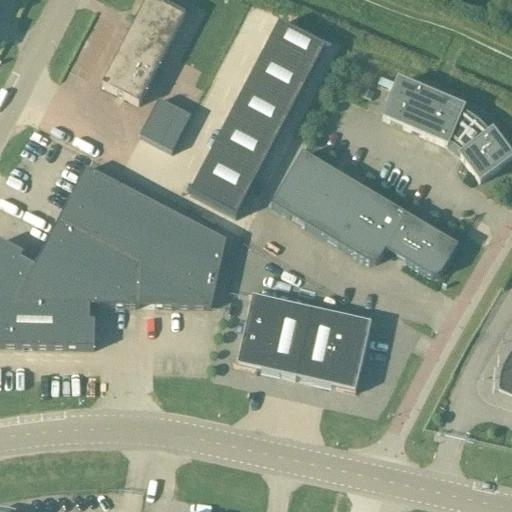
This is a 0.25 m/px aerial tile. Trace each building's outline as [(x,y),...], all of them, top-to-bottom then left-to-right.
[(149,0),(131,34),(168,54),(187,18),(152,0),(149,0)] [(279,28),(190,198),(236,222),(325,52),(279,28)] [(140,108),(168,54),(131,34),(103,89),(140,108)] [(463,160),(461,161),(481,188),(511,164),(511,161),(494,137),(490,139),(487,135),(484,132),(480,128),(478,126),(474,123),(472,122),(467,119),(463,118),(465,114),(400,87),(384,124),(448,151),(449,150),(453,152),(456,154),(460,157),(463,160)] [(172,157),(191,120),(158,104),(140,141),(172,157)] [(443,279),(445,277),(461,251),(305,157),(274,210),(368,266),(370,267),(372,268),(375,268),(376,268),(378,267),(380,266),(381,265),(383,264),(388,255),(430,280),(432,281),(434,282),(435,282),(437,282),(439,281),(442,280),(443,279)] [(90,324),(91,308),(212,312),(227,245),(87,171),(36,269),(22,261),(24,256),(0,243),(0,349),(95,352),(96,324),(90,324)] [(237,371),(297,384),(313,315),(253,302),(237,371)] [(372,329),(313,315),(297,384),(357,398),(372,329)] [(511,400),(511,357),(511,359),(508,363),(506,367),(504,372),(502,376),(501,381),(501,383),(500,388),(500,392),(500,395),(511,400)]
